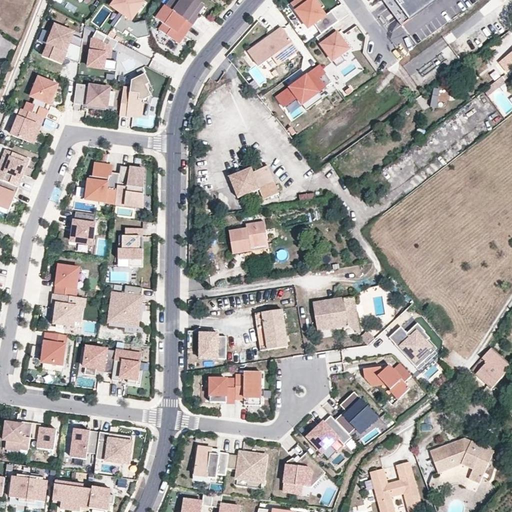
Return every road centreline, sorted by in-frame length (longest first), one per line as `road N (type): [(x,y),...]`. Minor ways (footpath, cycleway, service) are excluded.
road 1 (residential): [(173,144),(87,133),(64,143),(29,237),(1,375),(12,397),(168,418)]
road 2 (residential): [(168,418),(173,144)]
road 3 (unknown): [(171,296),(368,279),(375,261),(355,222)]
road 4 (residential): [(393,428),(454,380),(511,302)]
road 5 (residential): [(173,144),(193,78),(253,0)]
road 6 (residential): [(168,418),(273,431),(293,404)]
